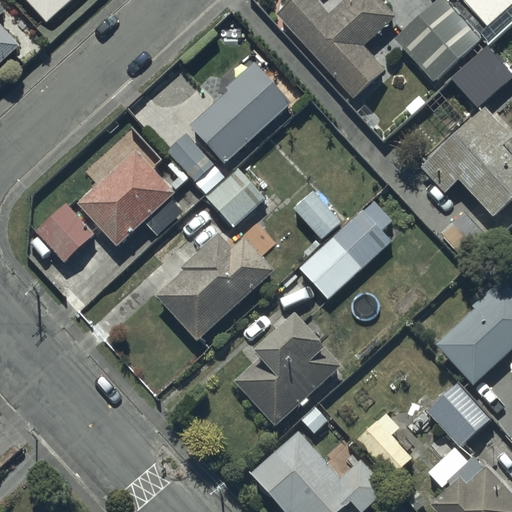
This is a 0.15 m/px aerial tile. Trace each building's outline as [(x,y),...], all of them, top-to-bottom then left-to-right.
[(19,0),(48,31),(81,0),(19,0)] [(306,0),(305,0),(279,24),(355,108),(387,79),(365,55),(397,26),(373,0),(355,0),(329,24),(306,0)] [(511,0),(450,0),(487,39),(511,16),(511,0)] [(441,3),(394,46),(434,90),(438,86),(443,92),(479,60),(475,55),(482,48),(441,3)] [(0,73),(21,55),(0,31),(0,26),(5,21),(0,15),(0,73)] [(491,53),(453,86),(478,116),(485,110),(491,117),(511,98),(511,74),(510,76),(491,53)] [(221,168),(226,173),(293,114),(256,72),(228,97),(230,100),(189,136),(192,138),(169,159),(197,190),(221,168)] [(511,148),(511,145),(486,116),(422,174),(446,202),(459,190),(493,228),(511,211),(511,164),(504,156),(511,148)] [(137,158),(79,213),(120,256),(124,253),(133,262),(145,251),(136,241),(148,230),(161,244),(185,220),(173,207),(179,202),(137,158)] [(239,176),(206,204),(232,235),(265,207),(239,176)] [(315,200),(296,217),(322,247),(341,230),(315,200)] [(301,276),(329,307),(393,249),(384,239),(394,229),(375,208),(301,276)] [(97,242),(68,211),(37,240),(66,271),(97,242)] [(490,247),(465,220),(441,241),(466,269),(490,247)] [(158,306),(199,351),(276,280),(246,247),(234,258),(221,244),(183,277),(186,281),(158,306)] [(435,353),(473,393),(511,356),(511,299),(504,291),(495,299),(491,295),(471,313),(474,316),(435,353)] [(235,390),(277,435),(341,375),(295,326),(256,363),(260,367),(235,390)] [(456,391),(427,418),(460,455),(489,428),(456,391)] [(386,420),(356,447),(391,485),(414,464),(394,441),(400,435),(386,420)] [(278,511),(373,511),(387,500),(360,471),(341,488),(299,442),(253,484),(278,511)] [(446,499),(431,511),(511,511),(511,502),(476,462),(467,470),(454,456),(428,479),(446,499)]
